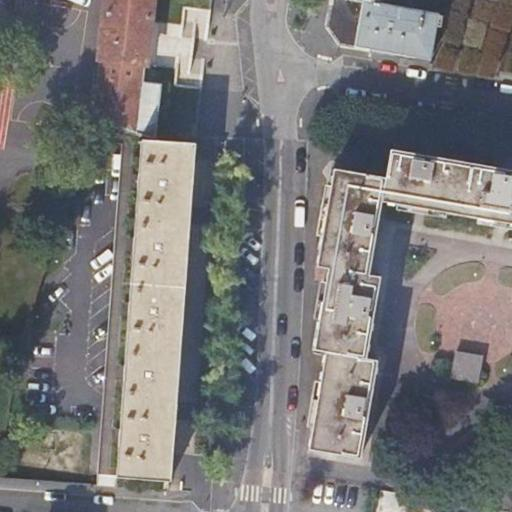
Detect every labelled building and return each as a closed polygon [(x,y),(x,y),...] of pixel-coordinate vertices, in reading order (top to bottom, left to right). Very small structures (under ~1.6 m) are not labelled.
[(106,0),(93,122),(102,125),(155,138),(162,84),(142,81),(144,66),(147,42),(149,21),(151,0),(106,0)] [(381,0),(334,0),(329,29),(341,46),(432,61),(440,15),(381,5),(381,0)] [(511,39),(500,71),(511,73),(511,39)] [(90,122),(82,155),(102,156),(102,125),(93,122),(90,122)] [(134,280),(187,284),(193,215),(198,150),(198,149),(199,145),(195,145),(146,141),(140,210),(134,280)] [(511,227),(511,172),(392,152),(387,180),(384,205),(511,227)] [(372,278),(384,205),(387,180),(334,171),(318,268),(328,270),(372,278)] [(63,207),(76,190),(56,186),(52,205),(63,207)] [(381,279),(372,278),(328,270),(314,351),(327,354),(367,360),(381,279)] [(187,284),(134,280),(124,406),(118,478),(171,482),(177,411),(187,284)] [(485,357),(458,352),(453,378),(479,384),(485,357)] [(378,362),(367,360),(327,354),(310,450),(361,459),(378,362)] [(432,511),(436,499),(381,487),(377,511),(432,511)]
